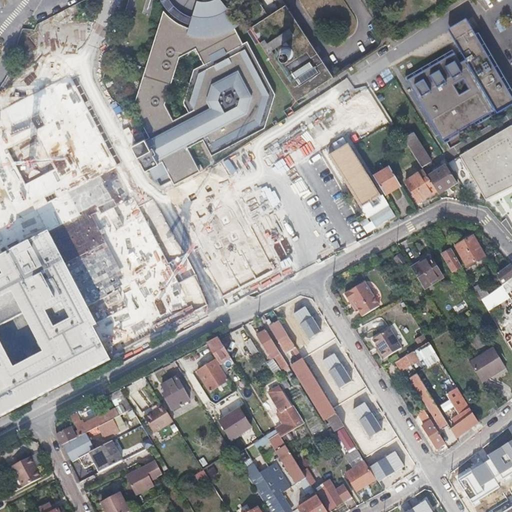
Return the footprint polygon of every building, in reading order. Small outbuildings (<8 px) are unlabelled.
[(133,144),(138,156),(141,161),(145,170),(162,161),(174,184),(199,171),(188,148),(203,140),(211,156),(265,130),(275,97),(249,43),(244,45),(236,29),(242,26),(222,0),(218,0),(217,0),(209,0),(207,1),(203,2),(200,2),(196,18),(194,18),(192,27),(193,28),(192,31),(188,30),(185,28),(181,26),(177,23),(172,18),(168,13),(167,11),(135,107),(150,137),(146,138),(133,144)] [(268,59),(282,81),(295,104),(333,80),(288,8),(271,19),(264,7),(245,18),(270,58),(268,59)] [(470,17),(452,28),(457,38),(476,27),(470,17)] [(457,51),(409,79),(444,140),(482,118),(489,114),(511,100),(511,92),(506,81),(492,56),(476,27),(457,38),(469,58),(463,61),(457,51)] [(496,54),(492,56),(506,81),(510,78),(496,54)] [(33,81),(46,83),(49,66),(36,64),(33,81)] [(106,270),(164,244),(142,194),(132,199),(79,79),(29,101),(72,200),(79,197),(89,220),(85,222),(106,270)] [(0,147),(28,134),(21,121),(25,119),(20,109),(0,118),(0,147)] [(489,114),(482,118),(488,128),(495,123),(489,114)] [(133,139),(145,132),(136,115),(123,122),(133,139)] [(511,126),(461,156),(487,199),(511,186),(511,126)] [(415,158),(423,171),(424,172),(431,167),(411,135),(404,140),(406,143),(415,158)] [(350,143),(330,155),(374,229),(394,217),(350,143)] [(409,162),(415,158),(406,143),(399,147),(409,162)] [(36,218),(63,206),(35,145),(4,159),(9,170),(1,174),(1,175),(0,175),(0,220),(8,217),(10,221),(33,210),(36,218)] [(445,165),(427,177),(437,192),(439,196),(458,184),(445,165)] [(401,186),(396,177),(391,168),(374,178),(386,196),(401,186)] [(244,182),(261,212),(282,200),(264,170),(244,182)] [(424,172),(423,171),(406,182),(419,203),(437,192),(427,177),(424,172)] [(309,229),(280,245),(288,260),(317,244),(309,229)] [(97,324),(50,232),(0,257),(0,270),(3,275),(0,276),(0,418),(111,361),(92,327),(97,324)] [(453,242),(455,245),(472,235),(470,232),(453,242)] [(466,265),(475,260),(484,255),(472,235),(455,245),(466,265)] [(450,248),(446,251),(441,253),(452,272),(461,266),(450,248)] [(442,278),(435,266),(428,254),(418,260),(420,263),(411,268),(423,289),(442,278)] [(266,256),(244,267),(255,291),(278,280),(266,256)] [(188,262),(203,286),(206,285),(193,259),(188,262)] [(504,279),(507,283),(511,279),(511,266),(510,265),(496,275),(500,282),(504,279)] [(183,266),(122,292),(135,320),(195,294),(183,266)] [(379,307),(364,282),(344,295),(349,303),(353,300),(363,317),(379,307)] [(457,314),(467,309),(463,301),(454,306),(457,314)] [(306,307),(294,315),(310,340),(322,332),(306,307)] [(273,317),(266,321),(269,327),(273,325),(276,323),(275,320),(273,317)] [(276,323),(273,325),(269,327),(286,353),(289,351),(292,356),(298,352),(278,318),(275,320),(276,323)] [(389,328),(372,338),(384,358),(401,347),(389,328)] [(265,329),(260,331),(256,334),(268,353),(271,352),(282,369),(288,365),(265,329)] [(216,360),(220,365),(231,358),(219,338),(207,344),(216,360)] [(252,338),(245,342),(252,355),(259,352),(252,338)] [(406,356),(410,363),(412,365),(434,351),(428,342),(406,356)] [(505,367),(499,357),(493,347),(469,362),(481,382),(505,367)] [(336,353),(323,361),(339,386),(351,378),(336,353)] [(399,370),(410,363),(406,356),(395,363),(399,370)] [(302,358),(297,361),(292,364),(327,419),(328,418),(333,427),(328,431),(330,435),(344,426),(302,358)] [(274,375),(281,371),(274,359),(267,362),(274,375)] [(229,380),(220,365),(216,360),(207,365),(199,371),(211,391),(229,380)] [(286,378),(293,374),(288,365),(282,369),(281,370),(286,378)] [(409,378),(420,396),(430,413),(431,412),(442,429),(448,425),(417,374),(409,378)] [(194,375),(188,378),(192,390),(199,387),(194,375)] [(177,377),(169,381),(162,385),(168,395),(165,397),(172,410),(189,400),(177,377)] [(439,384),(446,397),(454,409),(460,405),(466,415),(454,423),(455,426),(451,429),(457,437),(478,422),(450,377),(439,384)] [(121,405),(125,412),(131,409),(119,390),(114,392),(119,401),(122,400),(124,403),(121,405)] [(227,397),(232,407),(242,402),(238,392),(227,397)] [(282,393),(279,395),(275,397),(289,419),(291,418),(295,424),(302,420),(297,412),(295,413),(282,393)] [(365,403),(353,411),(368,436),(381,428),(365,403)] [(102,415),(106,422),(111,419),(125,412),(121,405),(102,415)] [(172,421),(162,405),(142,416),(153,433),(172,421)] [(460,405),(454,409),(447,413),(454,423),(466,415),(460,405)] [(240,407),(218,421),(231,442),(253,428),(240,407)] [(417,413),(420,419),(424,424),(422,426),(436,449),(445,444),(423,409),(417,413)] [(77,430),(80,435),(84,433),(96,427),(106,422),(102,415),(101,412),(97,414),(99,417),(77,428),(77,430)] [(111,419),(106,422),(96,427),(100,434),(103,441),(118,433),(111,419)] [(66,420),(55,426),(54,430),(56,434),(70,426),(66,420)] [(80,435),(77,430),(74,432),(71,426),(70,426),(56,434),(61,445),(62,445),(80,435)] [(348,451),(351,449),(355,447),(344,429),(337,433),(348,451)] [(84,433),(80,435),(62,445),(72,463),(79,459),(94,451),(84,433)] [(281,438),(284,443),(293,438),(290,433),(281,438)] [(270,439),(277,450),(285,445),(284,443),(281,438),(278,434),(270,439)] [(110,443),(94,451),(79,459),(85,470),(96,464),(101,472),(120,462),(110,443)] [(311,492),(313,495),(315,493),(311,486),(300,470),(285,445),(277,450),(276,451),(296,483),(294,484),(299,491),(300,490),(306,495),(311,492)] [(345,457),(353,469),(364,462),(356,450),(345,457)] [(395,451),(369,467),(378,483),(405,466),(395,451)] [(12,466),(23,487),(41,478),(30,457),(12,466)] [(291,511),(292,511),(290,509),(288,506),(289,499),(284,491),(291,488),(275,462),(249,479),(269,511),(291,511)] [(357,491),(366,486),(375,480),(364,462),(353,469),(346,474),(357,491)] [(137,496),(145,492),(154,487),(151,482),(162,475),(155,463),(127,477),(137,496)] [(305,466),(300,470),(311,486),(315,483),(305,466)] [(315,489),(318,493),(329,511),(351,497),(344,485),(335,491),(329,480),(315,489)] [(128,511),(129,511),(124,502),(119,492),(102,502),(107,511),(128,511)] [(326,511),(315,493),(313,495),(315,498),(299,508),(300,511),(326,511)] [(432,511),(425,501),(406,511),(432,511)]
